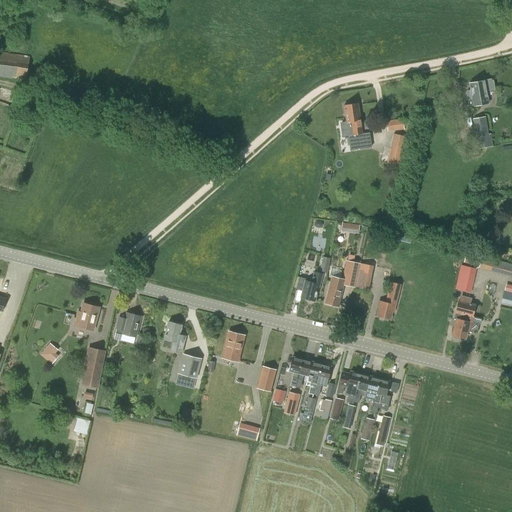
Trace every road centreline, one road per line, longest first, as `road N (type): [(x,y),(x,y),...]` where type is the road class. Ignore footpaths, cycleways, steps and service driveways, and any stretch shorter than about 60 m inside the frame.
road 1 (tertiary): [(511,377),(0,251)]
road 2 (track): [(103,277),(313,94),(511,45)]
